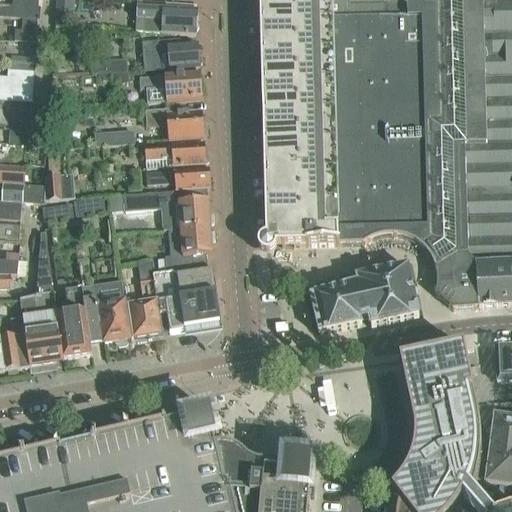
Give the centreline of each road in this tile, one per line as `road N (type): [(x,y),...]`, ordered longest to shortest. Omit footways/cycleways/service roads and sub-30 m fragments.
road 1 (residential): [(0,428),(226,384),(248,356),(227,0)]
road 2 (residential): [(511,322),(379,343),(394,448),(361,481),(353,511)]
